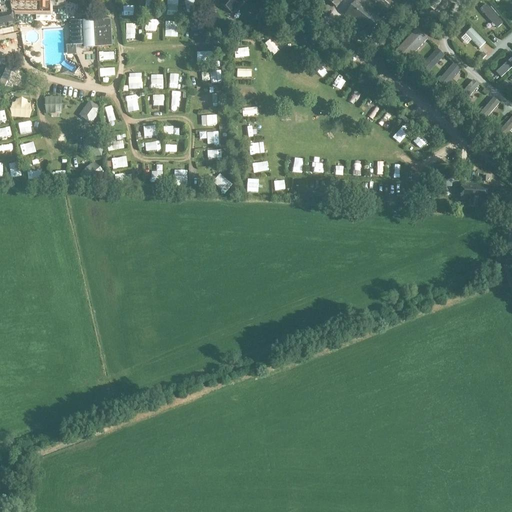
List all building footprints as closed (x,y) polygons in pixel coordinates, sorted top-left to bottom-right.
[(9,5),(37,6),(37,10),(37,13),(48,13),(48,10),(46,10),(46,6),(64,6),(64,1),(70,1),(70,0),(0,0),(0,28),(14,25),(9,5)] [(221,0),(222,0),(219,4),(231,14),(243,0),(221,0)] [(325,0),(326,1),(334,7),(334,6),(335,7),(336,8),(342,0),(325,0)] [(385,17),(396,3),(392,0),(357,0),(356,2),(345,16),(361,28),(368,33),(370,35),(381,21),(380,21),(384,16),(385,17)] [(132,18),(132,4),(123,4),(124,19),(132,18)] [(178,16),(178,5),(167,4),(166,15),(178,16)] [(197,4),(187,5),(188,12),(198,10),(197,4)] [(155,14),(155,5),(145,5),(145,14),(155,14)] [(486,6),(480,11),(496,29),(502,23),(486,6)] [(267,9),(257,21),(262,26),(273,14),(267,9)] [(210,19),(216,29),(222,26),(216,16),(210,19)] [(429,21),(424,17),(420,22),(425,26),(429,21)] [(111,20),(70,22),(71,46),(66,46),(67,56),(76,56),(76,49),(112,47),(111,20)] [(178,23),(165,22),(165,33),(178,34),(178,23)] [(144,24),(144,32),(157,32),(157,24),(144,24)] [(136,42),(134,26),(125,27),(127,42),(136,42)] [(472,30),(466,35),(467,36),(472,42),(480,49),(485,44),(472,30)] [(415,31),(395,53),(406,63),(426,41),(415,31)] [(1,36),(0,39),(0,45),(8,47),(11,38),(1,36)] [(307,40),(304,43),(312,53),(316,50),(307,40)] [(272,59),(282,53),(275,42),(266,48),(272,59)] [(233,50),(233,63),(245,62),(244,50),(233,50)] [(98,51),(97,60),(108,60),(108,51),(98,51)] [(437,65),(444,58),(437,51),(421,68),(428,74),(437,65)] [(211,54),(197,53),(197,63),(211,63),(211,54)] [(339,57),(336,59),(343,65),(345,63),(339,57)] [(511,58),(496,73),(501,79),(511,69),(511,58)] [(323,61),(317,71),(324,76),(330,66),(323,61)] [(437,82),(445,89),(460,71),(452,65),(437,82)] [(5,68),(0,68),(0,73),(1,81),(3,88),(24,84),(24,76),(24,75),(24,74),(24,73),(23,72),(23,71),(22,71),(22,70),(21,70),(21,69),(20,69),(19,68),(18,68),(17,68),(16,68),(5,68)] [(220,73),(206,75),(207,85),(221,84),(220,73)] [(347,86),(351,80),(341,74),(337,80),(347,86)] [(141,76),(129,76),(129,91),(141,90),(141,76)] [(164,78),(152,79),(152,86),(154,86),(155,90),(165,89),(164,78)] [(182,81),(173,80),(172,90),(181,91),(182,81)] [(473,81),(459,97),(465,102),(479,86),(473,81)] [(371,85),(369,88),(375,94),(378,91),(371,85)] [(239,98),(248,97),(246,87),(237,88),(239,98)] [(355,87),(346,99),(355,106),(364,93),(355,87)] [(8,102),(17,102),(17,90),(8,90),(8,102)] [(181,93),(171,93),(170,103),(181,103),(181,93)] [(160,96),(150,96),(151,111),(158,110),(157,105),(160,105),(160,96)] [(217,96),(202,96),(203,107),(217,107),(217,96)] [(66,98),(62,117),(70,119),(71,98),(66,97),(66,98)] [(139,111),(137,97),(126,98),(128,113),(139,111)] [(71,98),(70,119),(83,120),(85,100),(80,99),(76,99),(71,98)] [(61,117),(61,99),(45,99),(46,117),(61,117)] [(494,99),(480,115),(486,120),(500,104),(494,99)] [(85,100),(83,120),(102,122),(102,100),(96,100),(90,100),(85,100)] [(368,109),(376,114),(380,105),(373,101),(368,109)] [(257,117),(256,105),(240,105),(241,117),(257,117)] [(10,108),(11,118),(26,116),(25,106),(10,108)] [(103,108),(104,114),(112,112),(110,106),(103,108)] [(7,111),(0,111),(0,127),(13,125),(7,111)] [(390,129),(394,121),(384,115),(379,123),(390,129)] [(217,126),(217,116),(201,116),(202,126),(217,126)] [(402,118),(400,120),(407,126),(409,124),(402,118)] [(506,138),(510,133),(511,130),(511,118),(500,132),(506,138)] [(390,132),(402,141),(409,131),(398,122),(390,132)] [(31,123),(13,126),(15,138),(33,136),(31,123)] [(244,124),(244,136),(259,135),(259,123),(244,124)] [(13,125),(0,127),(0,144),(15,141),(13,125)] [(156,126),(141,128),(142,137),(157,135),(156,126)] [(174,134),(173,126),(163,127),(164,135),(174,134)] [(119,140),(126,139),(125,131),(118,133),(119,140)] [(218,133),(206,134),(207,145),(219,144),(218,133)] [(15,141),(0,144),(0,152),(2,159),(3,159),(18,157),(16,143),(15,141)] [(18,142),(19,156),(34,155),(33,141),(18,142)] [(90,142),(91,153),(99,153),(98,142),(90,142)] [(160,151),(159,142),(144,144),(145,153),(160,151)] [(221,151),(208,152),(208,161),(221,160),(221,151)] [(18,157),(3,159),(6,181),(25,183),(22,160),(20,161),(18,159),(18,157)] [(111,167),(125,164),(124,157),(109,160),(111,167)] [(301,160),(289,160),(288,173),(301,173),(301,160)] [(330,177),(342,177),(342,162),(331,161),(330,177)] [(254,193),(264,192),(264,180),(253,180),(254,193)] [(436,181),(435,192),(446,193),(446,182),(436,181)] [(479,208),(479,202),(486,202),(487,186),(462,185),(461,201),(468,201),(467,207),(479,208)]
